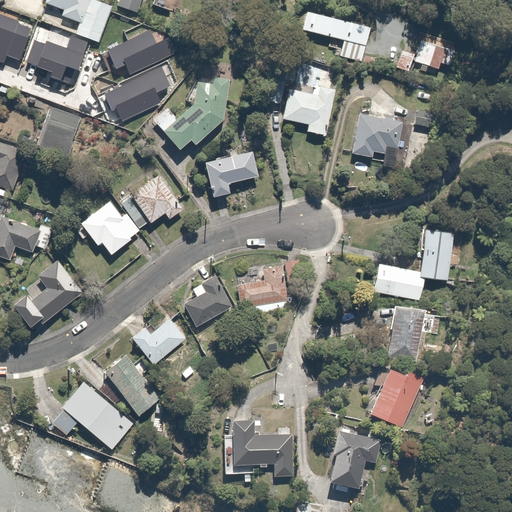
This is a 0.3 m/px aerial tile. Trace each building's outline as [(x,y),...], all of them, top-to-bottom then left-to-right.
[(69,31),(80,0),(38,0),(34,12),(51,18),(49,24),(69,31)] [(129,0),(107,0),(106,17),(128,19),(129,0)] [(101,15),(79,8),(67,40),(89,48),(101,15)] [(366,33),(302,17),(296,37),(333,46),(328,65),(355,72),(366,33)] [(18,43),(9,69),(51,85),(57,69),(54,68),(66,34),(48,28),(40,51),(18,43)] [(449,51),(410,45),(406,71),(429,75),(430,69),(446,72),(449,51)] [(405,59),(390,56),(386,77),(401,80),(405,59)] [(224,84),(193,82),(190,107),(157,136),(180,157),(217,130),(224,84)] [(322,140),(327,94),(309,92),(308,100),(280,97),(276,127),(298,130),(297,137),(322,140)] [(75,121),(47,112),(33,154),(62,163),(75,121)] [(394,128),(350,120),(343,162),(367,166),(369,154),(389,158),(394,128)] [(22,158),(0,150),(0,193),(9,196),(22,158)] [(243,159),(197,168),(205,209),(228,205),(225,190),(248,186),(243,159)] [(155,182),(127,201),(147,231),(159,223),(164,230),(180,219),(155,182)] [(109,206),(78,227),(96,253),(101,250),(109,261),(132,245),(130,242),(136,237),(123,217),(118,220),(109,206)] [(33,233),(0,223),(0,264),(6,266),(9,257),(24,261),(33,233)] [(437,244),(408,240),(400,287),(428,292),(437,244)] [(292,260),(281,263),(281,265),(285,280),(296,277),(292,260)] [(78,295),(54,266),(35,282),(44,293),(31,303),(25,295),(8,309),(29,335),(78,295)] [(230,285),(230,310),(270,309),(270,270),(248,270),(248,285),(230,285)] [(399,281),(361,274),(357,299),(402,307),(405,290),(397,289),(399,281)] [(174,312),(188,334),(221,314),(201,281),(190,287),(197,298),(174,312)] [(413,321),(386,316),(377,362),(405,367),(413,321)] [(142,330),(128,340),(148,368),(181,345),(166,324),(148,338),(142,330)] [(123,362),(100,378),(131,424),(154,409),(123,362)] [(415,383),(383,370),(363,418),(396,431),(415,383)] [(80,385),(58,410),(102,457),(124,430),(80,385)] [(68,429),(56,418),(46,430),(57,440),(68,429)] [(259,421),(235,420),(233,468),(270,469),(269,481),(290,482),(292,437),(259,436),(259,421)] [(375,443),(327,436),(324,459),(329,460),(323,487),(356,494),(360,468),(370,470),(375,443)] [(322,511),(323,504),(295,502),(293,511),(322,511)]
